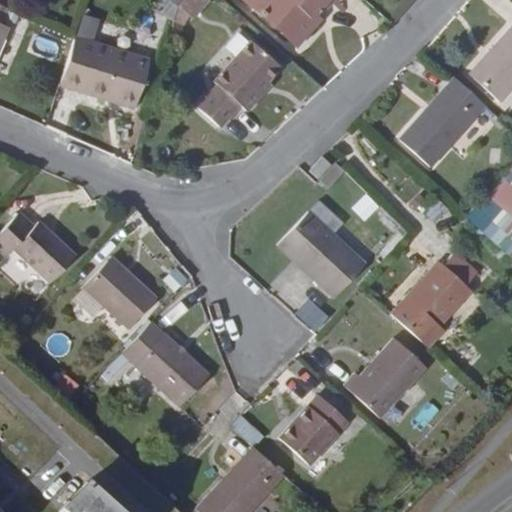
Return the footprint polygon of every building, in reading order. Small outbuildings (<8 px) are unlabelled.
[(210,2),(207,0),(186,0),(179,8),(192,21),(210,2)] [(320,11),(329,0),(243,0),(295,45),(313,25),(303,16),(313,5),(320,11)] [(0,4),(0,43),(7,26),(2,24),(9,8),(0,4)] [(83,16),(76,37),(92,42),(99,21),(83,16)] [(208,69),(188,91),(211,111),(230,89),(237,95),(252,78),(249,76),(269,53),(240,26),(205,66),(208,69)] [(511,90),(511,26),(491,50),(496,54),(474,80),(501,103),(511,90)] [(149,62),(75,39),(60,85),(135,109),(149,62)] [(491,50),(469,75),(474,80),(496,54),(491,50)] [(485,107),(455,80),(444,92),(447,95),(428,117),(424,114),(399,141),(430,168),(485,107)] [(447,95),(444,92),(424,114),(428,117),(447,95)] [(145,121),(136,118),(132,132),(141,135),(145,121)] [(318,180),(331,166),(323,159),(310,173),(318,180)] [(319,182),(328,191),(345,173),(335,164),(319,182)] [(511,167),(467,219),(511,258),(511,167)] [(379,208),(366,195),(352,210),(365,223),(379,208)] [(319,201),(309,212),(334,234),(344,224),(319,201)] [(334,234),(309,212),(279,244),(336,296),(366,264),(334,234)] [(19,216),(0,236),(0,249),(8,257),(14,250),(52,284),(76,257),(39,223),(34,230),(19,216)] [(454,252),(443,264),(470,288),(480,276),(454,252)] [(127,279),(130,275),(112,258),(108,263),(127,279)] [(473,291),(470,288),(443,264),(439,261),(410,293),(415,297),(396,318),(429,348),(447,327),(443,324),(473,291)] [(108,263),(83,289),(127,331),(156,299),(130,275),(127,279),(108,263)] [(174,293),(187,281),(175,269),(162,281),(174,293)] [(410,293),(392,314),(396,318),(415,297),(410,293)] [(328,318),(308,300),(295,315),(314,333),(328,318)] [(150,324),(136,340),(122,354),(180,408),(208,378),(150,324)] [(344,388),(379,421),(424,370),(394,341),(359,378),(355,375),(344,388)] [(121,355),(107,369),(108,370),(101,377),(107,383),(114,376),(117,379),(131,365),(121,355)] [(79,387),(65,375),(54,388),(68,399),(79,387)] [(308,465),(346,423),(316,396),(279,438),(308,465)] [(242,413),(230,423),(250,447),(262,438),(242,413)] [(249,461),(246,457),(216,490),(220,493),(249,461)] [(199,509),(201,511),(252,511),(277,486),(249,461),(220,493),(216,490),(199,509)] [(74,511),(72,511),(120,511),(88,481),(67,504),(74,511)]
